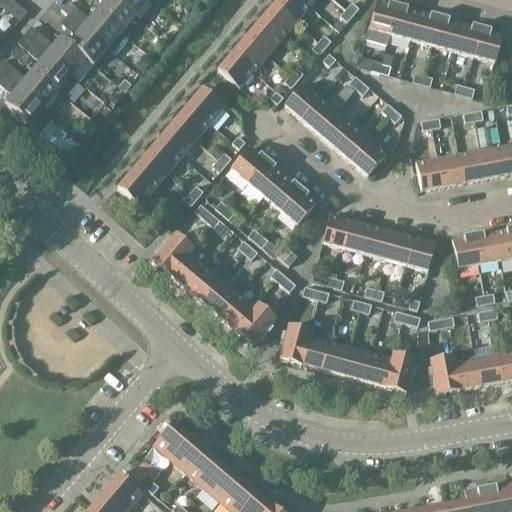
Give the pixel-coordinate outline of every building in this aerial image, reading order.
[(16,7),(7,0),(2,0),(0,2),(0,7),(9,15),(16,7)] [(120,36),(134,19),(111,0),(94,0),(102,6),(95,14),(120,36)] [(111,0),(134,19),(148,3),(143,0),(111,0)] [(295,0),(279,0),(272,8),(294,27),(308,11),(295,0)] [(295,0),(308,11),(317,0),(295,0)] [(60,13),(67,19),(106,52),(114,59),(128,43),(120,36),(95,14),(88,23),(68,5),(60,13)] [(367,33),(389,39),(397,8),(387,6),(387,8),(375,5),(367,33)] [(350,6),(345,13),(352,19),(358,12),(350,6)] [(272,8),(258,25),(280,43),(294,27),(272,8)] [(389,39),(410,44),(417,17),(406,14),(407,11),(397,8),(389,39)] [(352,19),(345,13),(339,20),(346,26),(352,19)] [(430,50),(439,20),(429,17),(428,20),(417,17),(410,44),(430,50)] [(92,69),(106,52),(67,19),(59,27),(74,39),(68,47),(67,48),(84,62),(84,63),(92,69)] [(430,50),(451,56),(459,28),(447,25),(448,22),(439,20),(430,50)] [(266,60),(280,43),(258,25),(244,41),(266,60)] [(472,61),(480,31),(471,28),(470,31),(459,28),(451,56),(472,61)] [(70,79),(84,63),(84,62),(67,48),(68,47),(60,41),(53,49),(31,30),(24,38),(70,79)] [(490,34),(480,31),(472,61),(494,67),(501,39),(489,36),(490,34)] [(39,66),(32,74),(56,96),(56,95),(62,100),(76,84),(70,79),(24,38),(16,47),(39,66)] [(323,39),(317,46),(324,52),(330,45),(323,39)] [(252,76),(266,60),(244,41),(230,58),(252,76)] [(324,52),(317,46),(311,53),(318,59),(324,52)] [(238,93),(252,76),(230,58),(216,75),(238,93)] [(328,58),(321,65),(328,71),(335,64),(328,58)] [(0,65),(0,75),(42,112),(43,111),(56,96),(32,74),(25,82),(2,63),(0,65)] [(369,75),(378,77),(381,68),(372,66),(369,75)] [(381,68),(378,77),(387,80),(390,71),(381,68)] [(295,72),(289,79),(296,85),(302,78),(295,72)] [(4,107),(25,126),(22,129),(36,141),(53,120),(43,111),(42,112),(0,75),(0,89),(10,99),(4,107)] [(411,86),(420,89),(422,79),(414,77),(411,86)] [(296,85),(289,79),(283,86),(290,92),(296,85)] [(422,79),(420,89),(429,91),(431,82),(422,79)] [(355,93),(361,86),(354,80),(348,87),(355,93)] [(368,92),(361,86),(355,93),(362,99),(368,92)] [(283,110),(300,124),(319,103),(302,88),(283,110)] [(453,98),(462,100),(464,91),(455,88),(453,98)] [(464,91),(462,100),(471,102),(473,93),(464,91)] [(201,92),(186,109),(208,128),(223,111),(201,92)] [(269,102),(276,108),(276,109),(282,102),(275,95),(269,102)] [(300,124),(316,138),(335,117),(319,103),(300,124)] [(387,121),(393,114),(386,108),(380,115),(387,121)] [(186,109),(172,126),(194,145),(208,128),(186,109)] [(400,120),(393,114),(387,121),(394,127),(400,120)] [(471,116),(473,125),(482,124),(480,114),(471,116)] [(464,127),(473,125),(471,116),(462,118),(464,127)] [(335,117),(316,138),(333,152),(352,131),(335,117)] [(438,122),(429,123),(430,133),(440,131),(438,122)] [(430,133),(429,123),(420,125),(421,135),(430,133)] [(180,161),(194,145),(172,126),(158,142),(180,161)] [(368,145),(352,131),(333,152),(349,167),(368,145)] [(231,147),(238,153),(244,146),(237,140),(231,147)] [(158,142),(144,159),(166,177),(180,161),(158,142)] [(385,159),(368,145),(349,167),(366,181),(385,159)] [(511,149),(500,152),(505,180),(511,178),(511,149)] [(229,173),(246,188),(267,164),(259,157),(257,159),(248,151),(229,173)] [(500,152),(479,155),(484,184),(505,180),(500,152)] [(479,155),(457,159),(462,188),(484,184),(479,155)] [(223,157),(217,164),(224,170),(230,163),(223,157)] [(144,159),(130,175),(152,194),(166,177),(144,159)] [(457,159),(436,163),(441,191),(462,188),(457,159)] [(419,195),(441,191),(436,163),(414,167),(419,195)] [(224,170),(217,164),(211,171),(218,177),(224,170)] [(263,202),(281,180),(272,172),(274,170),(267,164),(246,188),(263,202)] [(138,211),(152,194),(130,175),(116,192),(138,211)] [(290,187),(281,180),(263,202),(279,216),(299,192),(292,185),(290,187)] [(189,197),(196,203),(202,196),(195,190),(189,197)] [(307,198),(299,192),(279,216),(296,230),(315,208),(305,200),(307,198)] [(190,210),(196,203),(189,197),(183,204),(190,210)] [(213,212),(220,218),(227,211),(219,205),(213,212)] [(206,214),(199,208),(193,216),(199,221),(206,214)] [(227,211),(220,218),(227,224),(234,217),(227,211)] [(169,220),(176,226),(182,219),(175,213),(169,220)] [(206,214),(199,221),(206,226),(212,219),(206,214)] [(320,246),(342,252),(350,224),(328,218),(320,246)] [(206,226),(212,232),(218,225),(212,219),(206,226)] [(342,252),(363,258),(370,230),(350,224),(342,252)] [(370,230),(363,258),(383,264),(391,236),(370,230)] [(511,262),(511,230),(504,232),(505,235),(494,237),(499,265),(511,262)] [(246,240),(253,246),(259,239),(252,233),(246,240)] [(412,242),(391,236),(383,264),(404,270),(412,242)] [(478,269),(499,265),(494,237),(482,239),(481,236),(472,238),(478,269)] [(169,280),(169,279),(187,257),(188,258),(192,253),(174,238),(151,265),(169,280)] [(455,273),(478,269),(472,238),(462,240),(462,242),(450,245),(455,273)] [(259,239),(253,246),(260,252),(266,245),(259,239)] [(434,248),(412,242),(404,270),(426,275),(434,248)] [(243,258),(249,251),(242,245),(236,252),(243,258)] [(256,257),(249,251),(243,258),(250,264),(256,257)] [(285,251),(276,260),(276,261),(287,271),(296,261),(285,251)] [(169,279),(169,280),(185,293),(204,271),(188,258),(187,257),(169,279)] [(185,293),(202,307),(220,285),(204,271),(185,293)] [(281,278),(275,273),(269,280),(275,285),(281,278)] [(275,285),(282,291),(288,283),(281,278),(275,285)] [(322,288),(331,291),(333,282),(325,279),(322,288)] [(333,282),(331,291),(340,293),(342,284),(333,282)] [(294,289),(288,283),(282,291),(288,296),(294,289)] [(220,285),(202,307),(218,321),(237,299),(220,285)] [(311,292),(303,289),(300,299),(308,301),(311,292)] [(371,302),(374,293),(365,290),(362,300),(371,302)] [(311,292),(308,301),(316,303),(319,294),(311,292)] [(382,295),(374,293),(371,302),(380,305),(382,295)] [(324,305),(327,296),(319,294),(316,303),(324,305)] [(492,298),(483,299),(485,309),(494,307),(492,298)] [(253,313),(237,299),(218,321),(234,335),(253,313)] [(485,309),(483,299),(474,301),(476,310),(485,309)] [(358,315),(361,306),(352,303),(349,312),(358,315)] [(409,303),(406,312),(415,315),(418,305),(409,303)] [(369,308),(361,306),(358,315),(367,317),(369,308)] [(234,335),(233,335),(251,350),(274,323),(256,308),(253,313),(234,335)] [(495,313),(486,315),(487,324),(497,323),(495,313)] [(394,315),(391,324),(399,326),(402,317),(394,315)] [(487,324),(486,315),(477,317),(478,326),(487,324)] [(407,329),(410,319),(403,318),(402,317),(399,326),(401,327),(407,329)] [(410,319),(407,329),(415,331),(418,322),(410,319)] [(445,332),(453,331),(452,321),(444,323),(445,332)] [(444,323),(435,324),(437,334),(445,332),(444,323)] [(429,335),(437,334),(435,324),(427,326),(429,335)] [(307,341),(308,341),(309,335),(287,329),(278,364),(300,370),(300,369),(307,341)] [(300,369),(320,374),(328,347),(308,341),(307,341),(300,369)] [(320,374),(341,380),(349,352),(328,347),(320,374)] [(349,352),(341,380),(362,386),(370,358),(349,352)] [(511,355),(494,358),(499,387),(511,384),(511,355)] [(391,364),(390,364),(370,358),(362,386),(382,391),(383,391),(391,364)] [(383,391),(382,391),(382,392),(404,398),(414,364),(391,358),(390,364),(391,364),(383,391)] [(494,358),(473,362),(478,391),(499,387),(494,358)] [(452,366),(451,360),(429,364),(435,400),(458,395),(458,394),(457,395),(452,366)] [(457,395),(458,394),(478,391),(473,362),(452,366),(457,395)] [(168,464),(189,440),(172,426),(151,450),(168,464)] [(185,478),(205,454),(189,440),(168,464),(185,478)] [(201,492),(222,468),(205,454),(185,478),(201,492)] [(201,492),(218,506),(238,482),(230,475),(222,468),(201,492)] [(124,511),(129,511),(142,498),(118,478),(104,494),(124,511)] [(144,492),(150,485),(143,479),(137,486),(144,492)] [(218,506),(224,511),(241,511),(254,496),(238,482),(218,506)] [(157,491),(150,485),(144,492),(151,498),(157,491)] [(510,511),(506,487),(484,491),(487,511),(510,511)] [(467,511),(487,511),(484,491),(463,495),(465,505),(466,505),(467,511)] [(90,511),(91,511),(124,511),(104,494),(90,511)] [(254,496),(241,511),(269,511),(271,510),(270,510),(254,496)]
